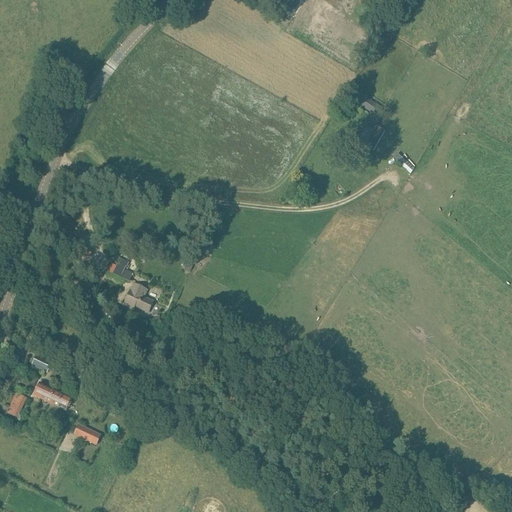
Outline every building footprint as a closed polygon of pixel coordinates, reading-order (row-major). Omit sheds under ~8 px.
[(294,0),(283,0),(279,7),(292,16),(300,3),(294,0)] [(373,114),(378,106),(357,92),(352,101),(373,114)] [(357,143),(365,148),(366,147),(373,151),(385,132),(377,128),(378,127),(370,122),(357,143)] [(189,229),(196,233),(201,224),(194,220),(189,229)] [(120,258),(116,268),(113,274),(130,282),(134,274),(125,269),(126,267),(127,268),(129,263),(120,258)] [(193,266),(183,262),(181,267),(191,271),(193,266)] [(148,313),(154,302),(144,297),(147,290),(136,285),(132,292),(131,291),(124,306),(133,310),(135,307),(148,313)] [(122,309),(114,306),(110,314),(118,318),(122,309)] [(37,355),(32,366),(47,373),(51,363),(52,362),(43,358),(37,355)] [(58,408),(65,395),(40,383),(34,396),(58,408)] [(17,418),(26,399),(16,394),(7,413),(17,418)] [(96,446),(100,436),(78,425),(74,435),(96,446)]
